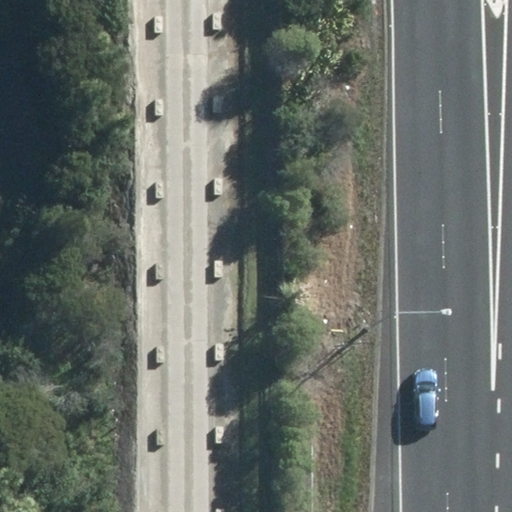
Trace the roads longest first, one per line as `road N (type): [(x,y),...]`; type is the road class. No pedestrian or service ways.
road 1 (motorway): [(496,503),(455,0)]
road 2 (motorway): [(496,503),(511,300)]
